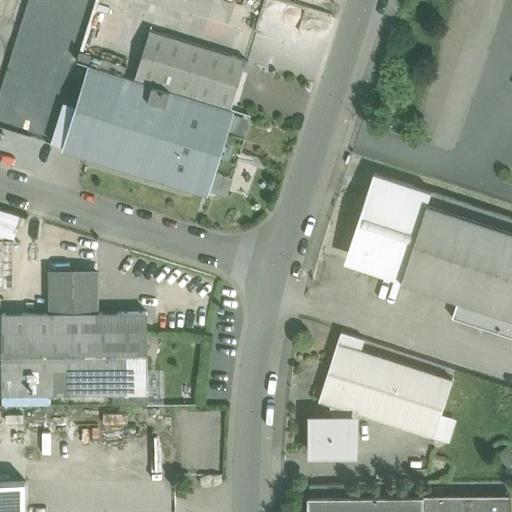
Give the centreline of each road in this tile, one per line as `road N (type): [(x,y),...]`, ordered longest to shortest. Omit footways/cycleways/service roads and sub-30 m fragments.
road 1 (unclassified): [(274,262),(0,183)]
road 2 (unclassified): [(362,0),(274,262)]
road 3 (unclassified): [(274,262),(251,372),(244,511)]
